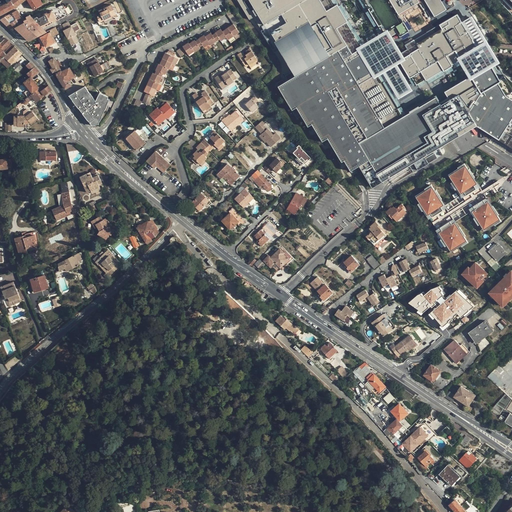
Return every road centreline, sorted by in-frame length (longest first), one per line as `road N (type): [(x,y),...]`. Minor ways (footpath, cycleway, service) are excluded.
road 1 (residential): [(180,218),(189,243),(317,368),(446,511)]
road 2 (residential): [(180,218),(8,380)]
road 3 (unknown): [(324,511),(276,492),(143,479),(115,491),(112,511)]
road 4 (residential): [(236,50),(183,89),(189,126),(177,154),(185,187),(165,207)]
road 5 (secondary): [(279,294),(438,402)]
